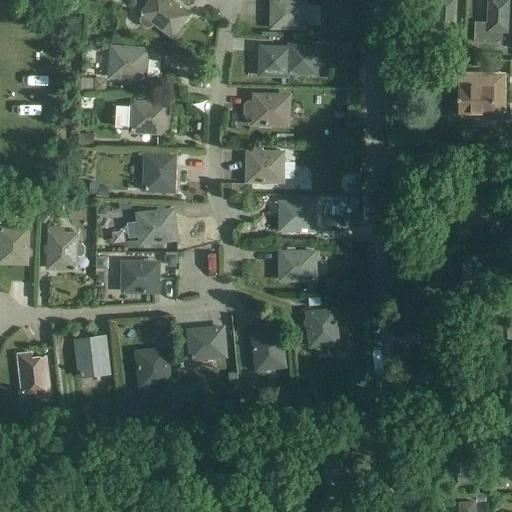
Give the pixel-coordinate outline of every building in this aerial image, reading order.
[(148,2),(139,14),(142,15),(139,18),(140,23),(147,28),(151,28),(154,24),(163,31),(166,27),(176,34),(189,15),(168,0),(159,0),(154,7),(148,2)] [(270,0),(270,29),(306,29),(306,23),(321,23),(322,4),(306,4),(306,0),(270,0)] [(456,31),(456,0),(435,0),(435,21),(422,20),(422,41),(449,42),(450,31),(456,31)] [(487,0),(487,23),(474,22),(474,43),(502,44),(502,33),(508,34),(508,0),(487,0)] [(260,46),(258,75),(287,77),(288,74),(316,75),(317,46),(288,45),(288,48),(260,46)] [(111,47),(109,77),(145,79),(147,50),(111,47)] [(458,73),(458,118),(459,118),(478,117),(491,117),(491,122),(510,122),(510,74),(505,74),(505,72),(458,73)] [(149,75),(149,93),(162,93),(162,75),(149,75)] [(88,89),(107,90),(107,78),(88,78),(88,89)] [(244,103),(244,113),(247,117),(252,117),(252,125),(288,126),(289,96),(253,94),(253,99),(248,99),(244,103)] [(131,102),(130,132),(166,133),(168,104),(131,102)] [(247,151),(246,182),(284,182),(284,151),(247,151)] [(145,154),(143,190),(173,192),(175,155),(145,154)] [(511,156),(493,156),(493,190),(511,189),(511,156)] [(238,183),(229,183),(229,192),(238,192),(238,183)] [(100,186),(99,194),(109,194),(110,186),(100,186)] [(38,193),(26,193),(26,205),(38,206),(38,193)] [(63,193),(40,193),(40,212),(63,213),(63,193)] [(461,194),(461,223),(503,224),(503,210),(494,210),(495,194),(461,194)] [(350,196),(350,208),(360,208),(360,196),(350,196)] [(279,215),(279,231),(316,231),(316,216),(321,216),(321,201),(287,201),(287,216),(279,215)] [(110,209),(110,203),(99,203),(99,214),(105,214),(110,209)] [(137,221),(129,222),(130,237),(139,236),(140,244),(176,240),(173,210),(137,214),(137,221)] [(0,226),(0,263),(27,265),(29,228),(0,226)] [(48,228),(47,261),(61,261),(61,269),(75,270),(76,234),(62,233),(62,228),(48,228)] [(279,251),(278,281),(315,281),(315,251),(279,251)] [(496,257),(463,257),(464,287),(497,287),(496,257)] [(122,262),(122,292),(158,293),(158,263),(122,262)] [(339,279),(325,280),(326,292),(340,291),(339,279)] [(335,309),(305,312),(309,348),(339,345),(335,309)] [(500,317),(466,318),(467,348),(500,347),(500,317)] [(259,334),(251,335),(255,371),(285,367),(281,331),(278,331),(277,325),(272,322),(261,323),(258,327),(259,334)] [(223,327),(187,330),(189,360),(226,357),(223,327)] [(104,337),(74,340),(79,376),(108,373),(104,337)] [(165,348),(135,352),(140,388),(169,384),(165,348)] [(31,353),(17,354),(21,393),(35,391),(36,396),(49,395),(45,357),(31,358),(31,353)] [(145,414),(143,402),(128,404),(128,415),(145,414)] [(125,415),(118,416),(119,426),(126,426),(125,415)] [(475,482),(467,438),(451,441),(459,485),(475,482)] [(507,483),(509,440),(494,439),(492,482),(507,483)] [(339,472),(322,474),(326,510),(343,508),(339,472)] [(233,484),(233,478),(232,474),(214,476),(214,479),(214,486),(233,484)] [(314,492),(312,474),(302,475),(304,494),(314,492)] [(103,495),(104,511),(122,511),(142,510),(140,491),(103,495)] [(80,511),(81,511),(84,507),(66,493),(50,511),(80,511)] [(475,511),(474,500),(458,502),(459,511),(475,511)]
